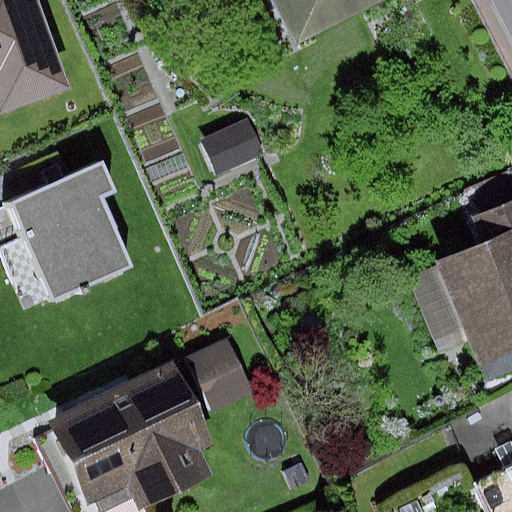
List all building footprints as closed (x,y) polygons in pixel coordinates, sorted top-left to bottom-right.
[(44,0),(0,0),(0,114),(76,86),(44,0)] [(273,0),(297,43),(375,0),(273,0)] [(220,179),(280,150),(259,107),(199,136),(220,179)] [(106,155),(11,195),(56,303),(137,269),(104,191),(119,185),(106,155)] [(488,235),(434,260),(480,356),(511,340),(511,197),(478,214),(488,235)] [(243,325),(53,417),(99,511),(118,511),(140,502),(150,497),(215,465),(208,450),(224,442),(209,412),(270,382),(243,325)]
